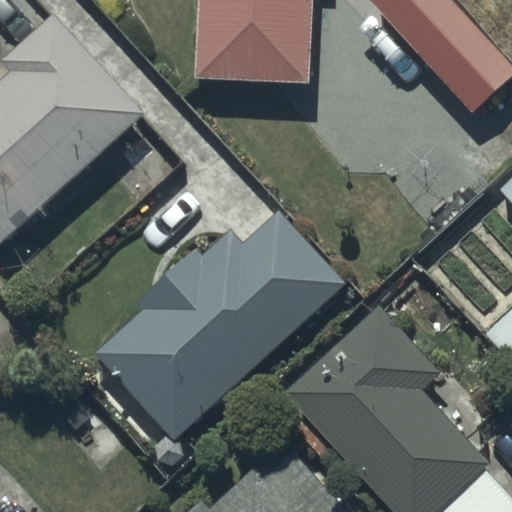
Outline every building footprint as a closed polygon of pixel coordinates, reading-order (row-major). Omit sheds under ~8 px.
[(201,0),(198,69),(311,74),(313,0),(201,0)] [(511,98),(511,73),(443,0),(388,0),(372,15),(478,130),(511,98)] [(146,105),(54,6),(4,53),(14,63),(0,75),(0,232),(4,237),(146,105)] [(511,196),(502,205),(511,216),(511,196)] [(346,274),(281,204),(244,239),(230,224),(202,251),(193,241),(138,292),(147,301),(99,347),(178,432),(346,274)] [(381,298),(290,385),(404,511),(511,511),(511,490),(484,462),(493,454),(424,381),(443,364),(381,298)] [(511,307),(487,331),(511,357),(511,307)] [(204,495),(185,511),(354,511),(292,444),(264,470),(256,462),(212,503),(204,495)]
